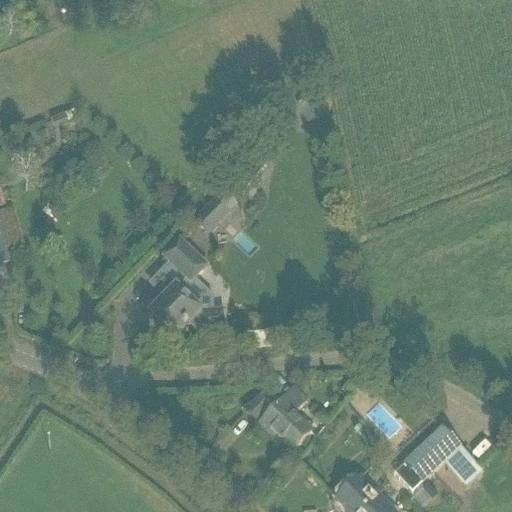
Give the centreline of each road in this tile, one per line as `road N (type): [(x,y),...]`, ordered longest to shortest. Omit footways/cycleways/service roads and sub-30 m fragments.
road 1 (unclassified): [(511,422),(375,357),(175,370),(100,392)]
road 2 (unclassified): [(239,511),(183,455),(100,392)]
